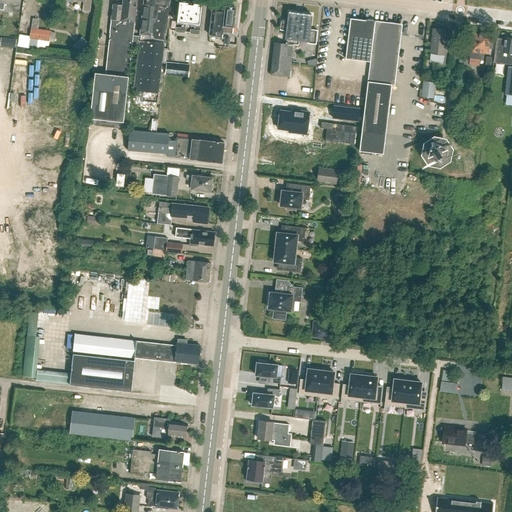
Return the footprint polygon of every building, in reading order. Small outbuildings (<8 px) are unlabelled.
[(20,4),(20,0),(0,0),(0,9),(2,10),(3,2),(20,4)] [(90,12),(91,0),(70,0),(84,2),(83,11),(90,12)] [(122,0),(122,5),(113,4),(110,33),(105,74),(95,73),(89,125),(123,129),(137,0),(122,0)] [(165,40),(169,7),(170,0),(169,0),(143,0),(139,41),(133,89),(140,90),(140,91),(158,93),(164,40),(165,40)] [(188,2),(186,0),(181,0),(180,1),(179,1),(176,23),(182,23),(181,28),(176,27),(175,33),(185,34),(186,24),(201,25),(203,3),(202,3),(200,1),(197,0),(195,2),(188,2)] [(226,29),(226,32),(232,32),(236,7),(225,6),(225,9),(220,9),(219,14),(225,15),(223,28),(226,29)] [(219,14),(220,9),(212,8),(209,35),(222,37),(223,31),(226,32),(226,29),(223,28),(225,15),(219,14)] [(309,30),(311,16),(289,13),(288,21),(283,20),(281,22),(280,30),(287,31),(286,38),(285,45),(285,46),(292,46),(292,45),(292,44),(299,45),(299,39),(308,40),(308,43),(316,44),(317,31),(309,30)] [(392,85),(394,85),(401,25),(375,22),(375,20),(366,19),(365,20),(351,19),(348,41),(345,59),(370,62),(368,82),(359,151),(383,154),(392,85)] [(50,42),(51,31),(31,28),(30,39),(50,42)] [(447,55),(449,39),(447,39),(448,30),(433,29),(430,53),(447,55)] [(493,50),(493,43),(488,42),(489,36),(472,34),(470,51),(470,58),(480,60),(480,59),(483,60),(484,53),(487,53),(488,49),(493,50)] [(76,43),(82,49),(88,42),(82,36),(76,43)] [(511,64),(511,38),(504,37),(504,39),(497,38),(493,62),(511,64)] [(8,46),(16,47),(17,39),(9,38),(8,46)] [(289,77),(292,47),(292,46),(285,46),(285,45),(274,44),(271,75),(289,77)] [(188,77),(190,66),(166,63),(165,74),(188,77)] [(66,91),(77,86),(73,77),(62,81),(66,91)] [(435,99),(436,82),(423,81),(423,85),(421,84),(419,97),(435,99)] [(68,100),(50,104),(53,116),(71,112),(68,100)] [(336,106),(335,118),(359,121),(361,109),(336,106)] [(280,111),(277,129),(288,130),(288,132),(306,134),(309,113),(291,110),(291,112),(280,111)] [(169,134),(130,131),(128,151),(167,154),(167,156),(196,159),(196,160),(222,163),(224,143),(199,140),(198,141),(177,138),(176,141),(169,140),(169,134)] [(439,168),(450,161),(452,149),(446,138),(433,136),(423,143),(420,155),(427,165),(439,168)] [(342,185),(343,170),(319,168),(316,182),(342,185)] [(123,186),(125,174),(117,174),(116,186),(123,186)] [(133,182),(134,175),(127,174),(126,181),(133,182)] [(154,174),(152,194),(177,197),(179,177),(154,174)] [(211,192),(212,178),(186,175),(186,180),(192,180),(191,189),(211,192)] [(309,200),(311,186),(297,185),(296,193),(280,191),(279,199),(282,199),(281,206),(288,207),(288,209),(296,210),(296,208),(301,208),(302,199),(309,200)] [(194,223),(207,224),(209,208),(160,202),(157,224),(171,225),(172,214),(186,216),(186,220),(187,222),(194,223)] [(274,247),(296,250),(297,241),(304,242),(306,228),(292,227),(291,235),(277,233),(277,238),(275,238),(274,247)] [(213,247),(215,232),(192,229),(176,228),(175,237),(190,239),(189,245),(196,246),(196,245),(213,247)] [(182,254),(183,244),(167,242),(168,238),(155,237),(153,249),(166,251),(165,252),(166,252),(182,254)] [(295,258),(296,250),(274,247),(273,257),(275,257),(274,261),(288,263),(287,271),(301,273),(302,259),(295,258)] [(166,251),(153,249),(153,250),(148,250),(147,255),(152,256),(165,258),(166,251)] [(187,270),(209,273),(210,263),(188,261),(187,270)] [(209,282),(209,273),(187,270),(186,280),(209,282)] [(301,302),(303,288),(287,286),(286,295),(269,293),(268,301),(270,301),(269,308),(275,309),(274,318),(285,319),(286,310),(293,311),(294,302),(301,302)] [(334,340),(336,324),(313,321),(311,338),(334,340)] [(198,363),(200,346),(177,343),(177,346),(75,335),(70,385),(131,392),(135,358),(175,362),(176,361),(182,362),(182,363),(187,364),(187,362),(198,363)] [(281,377),(276,377),(278,365),(267,364),(267,362),(259,361),(259,363),(257,363),(255,375),(269,377),(268,383),(280,384),(281,377)] [(300,379),(299,394),(318,397),(321,369),(310,367),(310,369),(308,369),(307,380),(300,379)] [(321,369),(318,397),(338,399),(340,384),(333,383),(334,372),(332,372),(332,370),(321,369)] [(343,384),(341,399),(361,402),(364,374),(353,372),(353,374),(351,374),(350,385),(343,384)] [(364,374),(361,402),(381,404),(382,389),(376,388),(377,377),(375,377),(375,375),(364,374)] [(289,376),(288,383),(296,384),(297,377),(289,376)] [(386,389),(384,405),(405,407),(408,379),(397,377),(397,379),(394,379),(393,390),(386,389)] [(408,379),(405,407),(425,410),(427,394),(420,393),(421,382),(419,382),(419,380),(408,379)] [(250,403),(252,403),(252,405),(273,408),(274,396),(279,396),(280,390),(268,388),(267,394),(253,393),(253,395),(251,395),(250,403)] [(296,389),(290,389),(288,409),(294,409),(296,389)] [(132,441),(133,436),(135,418),(72,410),(70,434),(132,441)] [(186,438),(187,424),(170,422),(170,419),(154,418),(153,427),(169,429),(168,436),(186,438)] [(274,444),(283,446),(284,440),(285,440),(285,439),(284,439),(285,434),(286,435),(287,435),(289,425),(273,423),(259,421),(257,438),(274,441),(274,444)] [(309,445),(323,447),(325,423),(312,421),(309,445)] [(488,451),(490,436),(466,433),(466,430),(444,427),(442,443),(465,445),(465,441),(475,442),(474,450),(488,451)] [(341,449),(340,457),(352,459),(353,448),(353,446),(354,442),(350,441),(349,445),(341,444),(341,449)] [(158,464),(182,467),(184,452),(159,449),(159,455),(158,464)] [(158,464),(159,455),(151,454),(151,452),(133,450),(131,461),(158,464)] [(94,462),(95,455),(83,453),(82,460),(94,462)] [(282,473),(284,458),(264,456),(264,462),(249,460),(246,479),(255,480),(254,482),(261,483),(261,484),(262,484),(263,474),(265,474),(266,474),(267,473),(267,471),(282,473)] [(308,468),(309,458),(300,457),(299,467),(308,468)] [(182,467),(158,464),(131,461),(130,473),(148,475),(148,472),(157,473),(156,479),(180,482),(182,467)] [(157,492),(155,492),(156,489),(148,488),(146,499),(148,499),(148,506),(156,507),(155,508),(168,510),(168,508),(177,510),(179,494),(158,491),(157,492)] [(126,494),(124,511),(125,511),(137,511),(140,496),(126,494)] [(437,497),(435,511),(492,511),(493,503),(492,503),(492,504),(438,498),(438,497),(437,497)]
